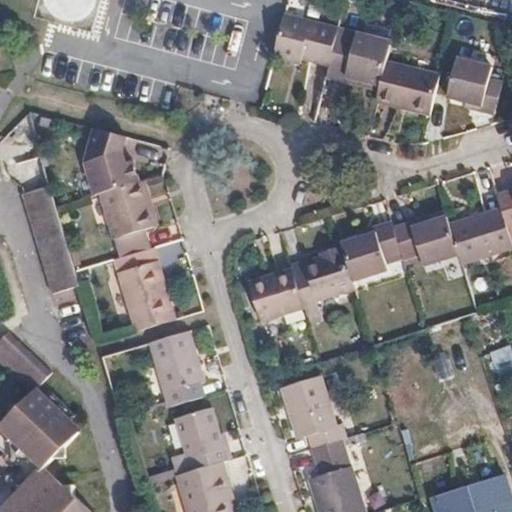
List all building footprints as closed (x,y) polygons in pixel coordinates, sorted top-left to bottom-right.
[(285,12),(274,56),(292,60),(294,54),(301,55),(329,62),(338,26),(285,12)] [(365,18),(362,32),(385,38),(388,25),(365,18)] [(329,62),(326,73),(344,78),(346,72),(382,81),(387,59),(392,40),(385,38),(362,32),(338,26),(329,62)] [(448,94),(467,98),(482,102),(481,109),(495,112),(503,78),(490,75),(492,63),(457,55),(448,94)] [(380,87),(377,99),(430,112),(440,72),(387,59),(382,81),(380,87)] [(346,72),(344,78),(380,87),(382,81),(346,72)] [(482,102),(467,98),(466,105),(481,109),(482,102)] [(114,130),(81,122),(73,158),(83,190),(89,189),(128,176),(121,154),(115,157),(111,144),(114,130)] [(16,155),(4,159),(0,161),(4,172),(23,166),(28,182),(23,190),(54,294),(80,287),(39,162),(16,155)] [(23,166),(4,172),(8,185),(23,190),(28,182),(23,166)] [(128,176),(89,189),(109,253),(142,242),(135,224),(143,221),(134,194),(139,192),(134,175),(128,176)] [(511,184),(497,190),(502,205),(510,228),(511,226),(511,184)] [(148,219),(139,192),(134,194),(143,221),(148,219)] [(461,255),(463,263),(511,247),(511,234),(510,228),(502,205),(450,222),(461,255)] [(409,218),(412,226),(429,220),(427,213),(409,218)] [(403,252),(409,270),(461,255),(450,222),(447,214),(429,220),(412,226),(397,231),(403,252)] [(345,244),(356,282),(390,271),(385,257),(403,252),(397,231),(393,219),(375,225),(377,231),(359,236),(344,241),(345,244)] [(357,230),(359,236),(377,231),(375,225),(357,230)] [(142,242),(109,253),(113,264),(109,265),(127,324),(165,312),(165,311),(142,242)] [(316,301),(358,287),(356,282),(345,244),(322,251),(324,257),(292,267),(293,270),(304,307),(310,325),(322,321),(316,301)] [(262,321),(304,307),(293,270),(251,282),(262,321)] [(181,323),(142,335),(162,399),(194,389),(190,375),(197,373),(181,323)] [(0,435),(38,472),(1,511),(87,511),(69,495),(70,483),(58,484),(42,469),(50,458),(61,457),(61,446),(75,431),(65,422),(70,415),(48,393),(42,399),(31,389),(47,371),(5,331),(0,335),(0,366),(26,392),(16,405),(5,404),(4,416),(0,420),(0,435)] [(338,438),(342,437),(337,423),(331,425),(316,375),(279,387),(294,436),(305,434),(309,447),(338,438)] [(169,410),(170,415),(182,451),(217,441),(204,400),(169,410)] [(182,451),(170,415),(155,420),(166,456),(182,451)] [(0,450),(17,467),(0,486),(0,510),(1,511),(38,472),(0,435),(0,450)] [(306,474),(317,511),(359,511),(363,511),(338,438),(309,447),(315,471),(306,474)] [(216,453),(172,467),(186,511),(211,511),(226,507),(222,492),(219,483),(224,482),(216,453)] [(142,469),(144,475),(172,467),(169,460),(142,469)] [(485,511),(511,511),(511,486),(508,474),(477,484),(485,511)] [(443,511),(485,511),(477,484),(439,496),(443,511)]
